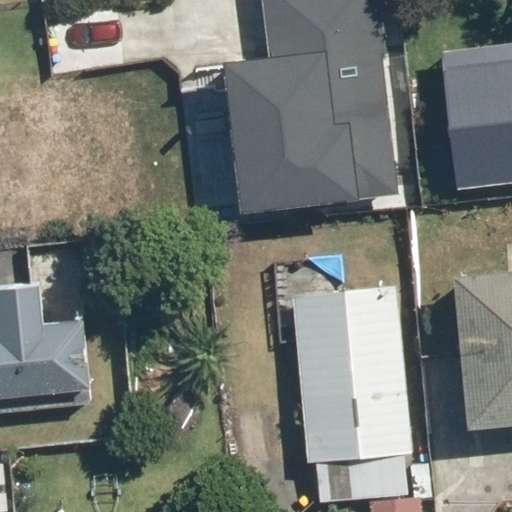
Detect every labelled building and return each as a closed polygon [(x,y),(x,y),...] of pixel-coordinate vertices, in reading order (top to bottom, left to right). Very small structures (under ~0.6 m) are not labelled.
[(230,50),(245,195),(401,178),(381,0),(272,0),(277,45),(230,50)] [(511,40),(436,49),(452,188),(511,181),(511,40)] [(511,265),(449,271),(464,424),(511,419),(511,265)] [(0,394),(92,386),(85,315),(44,319),(40,279),(0,282),(0,394)] [(292,290),(308,460),(317,459),(321,499),(370,494),(372,511),(424,511),(422,489),(411,490),(407,449),(412,448),(397,281),(292,290)] [(0,459),(0,509),(12,508),(7,459),(0,459)]
